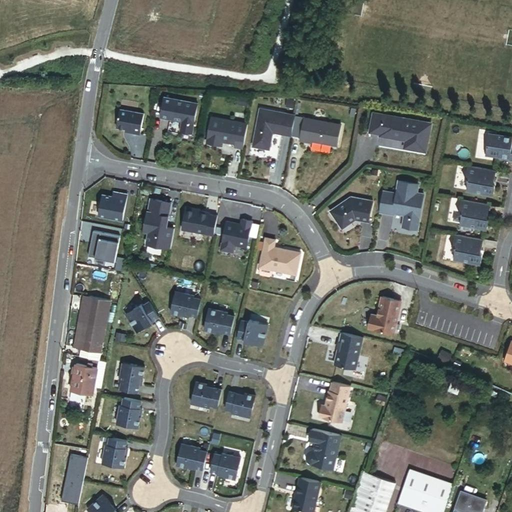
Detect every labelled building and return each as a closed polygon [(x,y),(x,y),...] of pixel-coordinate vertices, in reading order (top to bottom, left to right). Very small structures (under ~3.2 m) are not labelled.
[(192,132),(198,104),(165,97),(161,116),(183,120),(181,130),(192,132)] [(140,135),(144,114),(123,110),(120,128),(126,129),(133,130),(133,133),(140,135)] [(291,137),(295,118),(260,111),(253,147),(270,150),(274,133),(277,131),(280,135),(291,137)] [(426,151),(431,123),(372,112),(369,131),(379,133),(379,134),(400,138),(403,136),(406,139),(404,147),(426,151)] [(243,148),(248,126),(212,119),(207,143),(223,146),(224,143),(236,145),(235,147),(243,148)] [(337,147),(341,127),(304,120),(300,142),(308,144),(308,141),(337,147)] [(511,160),(511,145),(511,144),(511,136),(489,133),(485,154),(502,157),(502,159),(511,160)] [(494,181),(496,170),(468,165),(465,180),(469,180),(467,190),(494,195),(496,185),(493,184),(494,181)] [(419,229),(425,194),(417,193),(419,184),(399,180),(397,193),(383,191),(379,211),(394,214),(394,212),(403,214),(403,212),(407,213),(404,226),(419,229)] [(126,220),(129,196),(120,194),(120,198),(114,198),(103,196),(100,217),(126,220)] [(370,220),(373,200),(351,196),(331,211),(343,228),(357,218),(370,220)] [(171,249),(175,228),(167,227),(171,203),(151,199),(149,212),(148,212),(146,224),(150,225),(149,232),(147,244),(171,249)] [(488,215),(490,204),(462,199),(459,214),(462,214),(461,224),(488,229),(489,219),(487,218),(488,215)] [(214,235),(218,215),(210,214),(210,213),(186,208),(182,229),(214,235)] [(247,247),(253,221),(242,219),(241,225),(226,221),(220,249),(233,252),(235,245),(247,247)] [(119,262),(124,237),(96,232),(92,257),(119,262)] [(481,250),(483,239),(455,234),(452,249),(455,249),(454,259),(480,264),(482,254),(480,253),(480,250),(481,250)] [(297,276),(302,254),(276,248),(277,243),(276,243),(275,243),(274,243),(273,243),(272,243),(271,243),(270,243),(270,242),(269,242),(268,242),(267,242),(266,242),(260,268),(261,268),(259,273),(261,276),(270,278),(273,276),(274,271),(297,276)] [(177,292),(172,313),(183,316),(183,314),(191,316),(198,317),(202,300),(195,299),(195,296),(177,292)] [(101,358),(112,298),(91,295),(89,305),(83,304),(75,347),(83,348),(82,355),(90,357),(101,358)] [(392,334),(401,301),(382,296),(377,315),(371,313),(367,327),(392,334)] [(144,304),(127,313),(138,332),(148,327),(147,325),(154,321),(160,317),(151,302),(145,306),(144,304)] [(210,308),(205,329),(216,332),(217,330),(224,332),(232,334),(236,317),(229,315),(229,313),(210,308)] [(253,343),(264,346),(269,325),(250,320),(250,322),(243,321),(238,338),(246,339),(254,341),(253,343)] [(354,369),(362,337),(342,333),(334,364),(354,369)] [(103,387),(109,359),(101,358),(90,357),(88,363),(78,362),(73,389),(88,391),(94,393),(95,386),(103,387)] [(142,366),(125,363),(123,371),(121,370),(117,389),(139,393),(141,382),(139,382),(140,374),(142,366)] [(197,382),(192,403),(210,407),(211,405),(218,407),(222,390),(215,388),(207,386),(207,384),(197,382)] [(342,422),(350,386),(332,382),(330,390),(329,390),(326,406),(322,405),(320,417),(342,422)] [(73,389),(71,397),(86,400),(88,391),(73,389)] [(237,393),(229,392),(226,409),(233,410),(232,413),(251,417),(256,396),(245,393),(245,395),(237,393)] [(121,405),(117,424),(138,428),(140,417),(138,417),(140,409),(141,401),(124,398),(123,405),(121,405)] [(333,469),(340,435),(312,429),(310,437),(318,439),(317,443),(315,452),(312,452),(311,452),(309,453),(307,456),(307,457),(307,459),(308,461),(308,462),(310,463),(312,464),(333,469)] [(106,445),(103,464),(124,468),(126,457),(124,456),(126,449),(127,441),(110,438),(109,445),(106,445)] [(182,445),(177,466),(188,469),(188,467),(196,469),(203,470),(207,453),(200,452),(200,449),(182,445)] [(214,455),(211,472),(218,474),(226,476),(225,477),(236,480),(241,459),(222,455),(222,457),(214,455)] [(363,473),(349,511),(386,511),(396,484),(363,473)] [(453,486),(458,487),(462,477),(456,475),(453,486)] [(304,511),(315,511),(322,483),(301,478),(293,509),(304,511)] [(67,493),(69,482),(56,480),(54,490),(59,491),(67,493)] [(443,511),(448,501),(404,486),(395,511),(443,511)] [(54,490),(51,490),(49,505),(57,506),(59,491),(54,490)] [(104,495),(88,510),(89,511),(116,511),(115,511),(110,505),(111,504),(104,495)] [(458,500),(456,507),(470,511),(482,511),(483,509),(458,500)]
